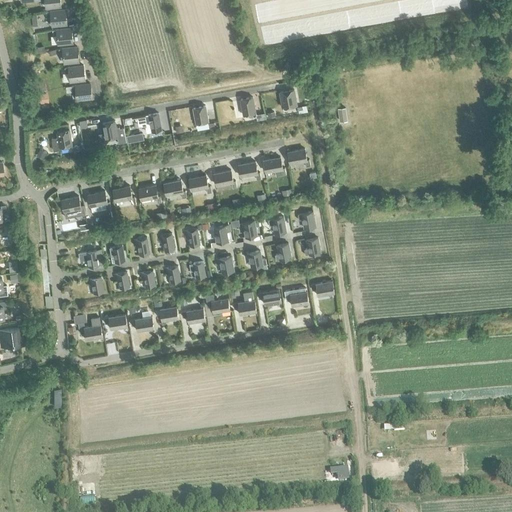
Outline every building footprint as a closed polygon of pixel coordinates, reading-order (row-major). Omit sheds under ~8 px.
[(46,11),(47,17),(51,17),(52,26),(66,24),(65,9),(46,11)] [(52,30),(53,36),(57,35),(58,44),(73,43),(71,28),(52,30)] [(37,49),(33,50),(34,55),(38,54),(45,52),(43,46),(37,47),(37,48),(37,49)] [(58,48),(59,54),(63,54),(64,63),(79,61),(77,47),(58,48)] [(64,67),(65,73),(69,73),(70,82),(85,80),(83,65),(64,67)] [(39,85),(38,85),(39,87),(40,92),(47,90),(45,83),(39,85)] [(71,86),(72,91),(76,91),(77,100),(92,98),(90,83),(71,86)] [(279,92),(282,108),(297,105),(294,89),(279,92)] [(39,94),(39,98),(40,103),(48,101),(47,93),(39,94)] [(240,99),(243,115),(255,113),(252,97),(240,99)] [(193,108),(196,123),(208,121),(205,105),(193,108)] [(306,105),(297,107),(298,112),(298,114),(307,112),(306,105)] [(346,107),(339,108),(341,120),(348,119),(346,107)] [(145,115),(137,117),(138,125),(145,124),(147,132),(151,131),(161,130),(158,113),(145,115)] [(104,132),(98,133),(100,141),(105,140),(105,139),(117,137),(118,144),(126,142),(123,128),(119,129),(119,127),(116,127),(114,121),(102,123),(104,132)] [(58,137),(52,138),(54,150),(60,149),(60,147),(72,145),(69,129),(57,131),(58,137)] [(287,151),(290,163),(304,161),(306,166),(310,166),(309,159),(306,160),(304,148),(287,151)] [(40,149),(37,156),(43,159),(46,152),(40,149)] [(263,160),(265,172),(280,169),(281,175),(286,174),(284,168),(282,168),(280,157),(263,160)] [(238,164),(240,176),(255,173),(256,179),(261,179),(259,172),(257,173),(255,161),(238,164)] [(214,173),(216,185),(231,182),(232,188),(236,187),(235,180),(233,181),(231,170),(214,173)] [(189,178),(191,190),(206,187),(207,193),(211,192),(210,185),(208,186),(205,175),(189,178)] [(164,183),(166,195),(181,192),(182,198),(186,197),(185,190),(183,191),(180,180),(164,183)] [(115,201),(130,198),(131,204),(135,203),(134,196),(132,197),(129,185),(113,189),(115,201)] [(141,200),(155,197),(157,203),(161,202),(160,195),(157,196),(155,185),(138,188),(141,200)] [(90,206),(105,203),(106,208),(110,208),(109,201),(107,202),(104,190),(87,194),(90,206)] [(78,196),(61,199),(63,211),(65,217),(79,214),(84,213),(83,206),(80,207),(78,196)] [(301,213),(297,214),(298,220),(302,219),(304,228),(315,226),(312,211),(301,213)] [(269,225),(273,225),(274,233),(286,231),(283,216),(272,219),(268,220),(269,225)] [(255,226),(259,225),(258,219),(254,220),(243,222),(245,237),(257,235),(255,226)] [(214,227),(216,242),(228,240),(226,231),(230,230),(229,225),(225,225),(214,227)] [(184,231),(185,238),(188,238),(190,245),(199,243),(197,229),(184,231)] [(159,236),(160,243),(163,242),(164,250),(174,248),(171,233),(159,236)] [(134,240),(135,247),(138,247),(139,254),(149,252),(146,238),(134,240)] [(304,249),(305,255),(309,254),(320,252),(317,238),(306,240),(308,248),(304,249)] [(274,255),(275,261),(279,260),(291,258),(288,243),(277,245),(278,254),(274,255)] [(122,245),(109,247),(111,255),(112,262),(115,262),(124,260),(122,245)] [(83,252),(79,253),(80,260),(84,259),(87,259),(89,266),(99,265),(103,264),(102,255),(97,256),(96,250),(83,252)] [(248,253),(251,267),(259,266),(262,265),(266,264),(265,258),(261,259),(260,251),(248,253)] [(215,259),(216,265),(220,264),(222,273),(233,271),(231,256),(219,258),(215,259)] [(190,263),(191,271),(194,270),(196,278),(205,276),(202,261),(190,263)] [(15,262),(8,262),(9,272),(17,271),(15,262)] [(165,268),(166,275),(169,275),(170,282),(180,280),(177,266),(165,268)] [(140,272),(141,280),(144,279),(145,287),(155,285),(152,270),(140,272)] [(114,274),(115,282),(118,281),(119,288),(129,286),(126,272),(114,274)] [(88,279),(89,286),(92,285),(94,293),(103,291),(100,276),(88,279)] [(310,284),(311,288),(316,287),(317,295),(334,292),(332,281),(310,284)] [(257,293),(257,297),(263,296),(264,304),(281,301),(279,289),(276,290),(257,293)] [(245,301),(232,303),(233,307),(238,306),(239,314),(256,311),(254,299),(253,291),(243,293),(245,301)] [(284,294),(285,298),(290,298),(291,305),(308,303),(306,291),(284,294)] [(206,301),(206,305),(211,305),(213,312),(229,310),(227,298),(206,301)] [(154,309),(155,314),(160,313),(161,321),(178,318),(176,306),(154,309)] [(181,311),(181,315),(187,314),(188,322),(205,320),(203,308),(181,311)] [(103,318),(104,322),(109,321),(110,329),(127,326),(125,314),(103,318)] [(130,319),(130,324),(135,323),(137,331),(153,328),(151,316),(130,319)] [(78,323),(79,332),(84,331),(85,339),(102,336),(100,324),(99,317),(91,318),(91,326),(84,327),(83,322),(78,323)] [(23,332),(26,331),(25,325),(19,326),(19,328),(0,330),(0,338),(1,345),(4,345),(5,348),(13,347),(13,344),(21,343),(19,332),(23,332)] [(398,466),(378,467),(379,481),(399,479),(398,466)] [(348,467),(330,469),(331,475),(337,474),(338,480),(349,479),(348,467)]
